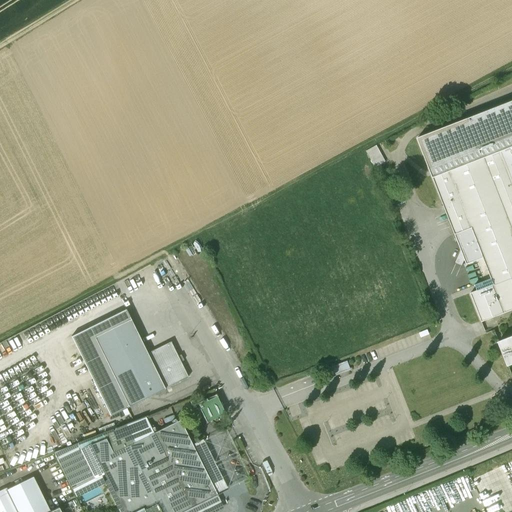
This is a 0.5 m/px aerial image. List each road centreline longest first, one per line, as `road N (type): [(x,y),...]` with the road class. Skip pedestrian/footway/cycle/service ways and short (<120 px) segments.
road 1 (track): [(511,62),(0,340)]
road 2 (unclassified): [(308,511),(181,269)]
road 3 (tertiary): [(321,511),(511,435)]
